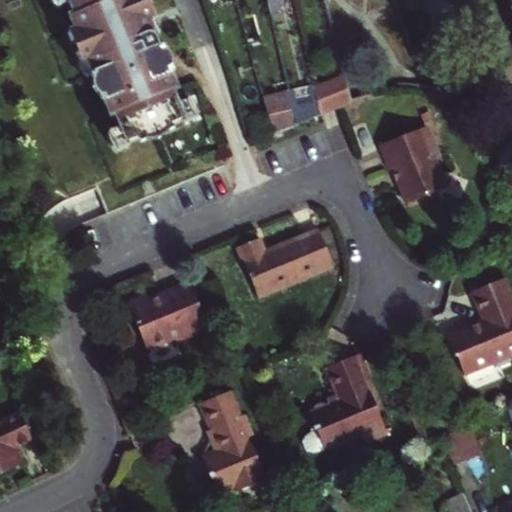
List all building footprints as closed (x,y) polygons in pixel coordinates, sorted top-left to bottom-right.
[(49,0),(50,2),(52,4),(53,6),(56,8),(59,8),(70,4),(67,0),(49,0)] [(77,35),(72,37),(82,61),(84,66),(94,62),(99,74),(94,76),(105,104),(112,121),(118,119),(123,134),(128,146),(186,124),(181,110),(175,95),(184,91),(165,41),(162,35),(155,33),(150,35),(147,25),(144,20),(148,17),(150,13),(150,9),(149,5),(146,2),(142,0),(135,0),(133,1),(132,0),(67,0),(70,4),(75,19),(71,21),(77,35)] [(164,8),(161,0),(153,0),(157,11),(164,8)] [(272,0),(275,12),(286,9),(283,0),(272,0)] [(164,27),(161,19),(147,25),(150,35),(155,33),(162,35),(165,41),(167,36),(164,27)] [(457,76),(446,49),(433,54),(451,99),(470,115),(454,77),(457,76)] [(92,101),(98,106),(105,104),(94,76),(99,74),(94,62),(84,66),(82,61),(80,63),(80,66),(79,69),(80,71),(81,74),(82,76),(84,78),(87,79),(87,87),(88,94),(92,101)] [(351,74),(319,85),(325,113),(335,109),(353,102),(357,101),(357,99),(351,74)] [(325,113),(319,85),(293,95),(298,122),(325,113)] [(288,105),(273,110),(279,126),(294,120),(288,105)] [(186,124),(188,129),(200,125),(200,119),(199,114),(195,109),(192,106),(181,110),(186,124)] [(250,121),(256,138),(274,131),(270,114),(250,121)] [(436,146),(427,124),(380,143),(389,167),(394,165),(397,171),(399,177),(397,178),(406,200),(441,186),(443,177),(433,153),(436,146)] [(120,157),(131,153),(128,146),(123,134),(112,139),(111,142),(111,144),(111,147),(112,150),(113,152),(115,154),(117,156),(120,157)] [(150,204),(159,201),(156,192),(147,196),(150,204)] [(265,252),(259,238),(237,247),(257,296),(332,266),(319,231),(277,248),(265,252)] [(151,298),(148,293),(126,301),(144,347),(167,338),(169,343),(208,328),(190,283),(158,295),(151,298)] [(511,294),(509,288),(474,301),(485,329),(475,333),(448,343),(455,362),(459,361),(467,383),(494,372),(502,373),(511,369),(511,294)] [(375,395),(362,363),(345,370),(330,376),(341,403),(331,407),(331,412),(312,420),(319,437),(313,439),(309,443),(304,449),(308,459),(316,461),(321,460),(365,444),(368,452),(390,443),(371,396),(375,395)] [(240,421),(231,397),(203,407),(214,435),(219,433),(221,440),(213,443),(218,455),(203,461),(219,499),(237,491),(239,495),(266,485),(250,442),(253,441),(245,419),(240,421)] [(27,441),(15,413),(0,419),(0,472),(9,469),(5,460),(14,456),(10,448),(27,441)] [(214,435),(210,437),(213,443),(221,440),(219,433),(214,435)] [(454,466),(468,460),(458,436),(444,441),(454,466)] [(14,456),(5,460),(9,469),(17,465),(14,456)] [(471,511),(465,495),(444,503),(447,511),(471,511)]
